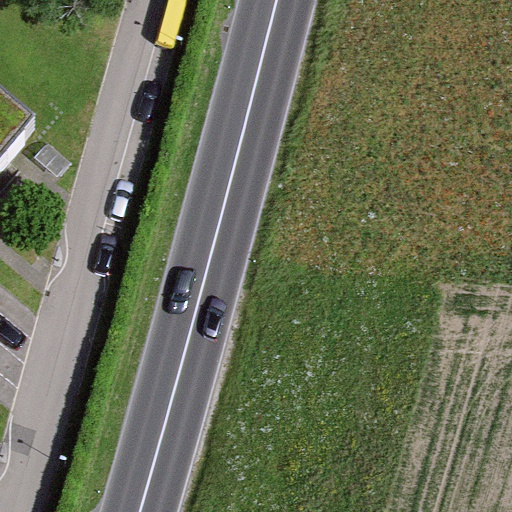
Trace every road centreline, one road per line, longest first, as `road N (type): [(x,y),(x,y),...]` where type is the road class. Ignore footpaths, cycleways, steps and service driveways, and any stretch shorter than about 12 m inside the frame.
road 1 (residential): [(149,0),(0,506)]
road 2 (primary): [(281,0),(151,511)]
